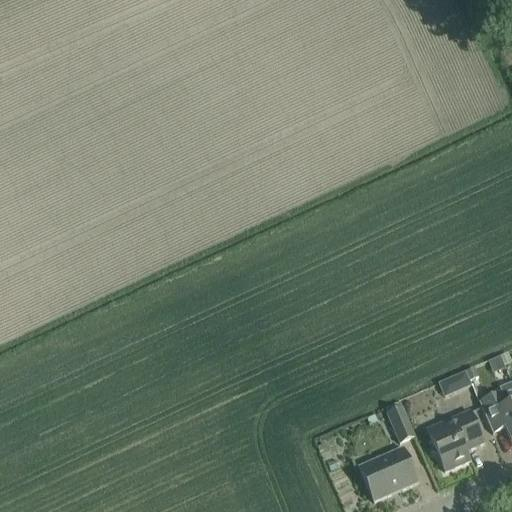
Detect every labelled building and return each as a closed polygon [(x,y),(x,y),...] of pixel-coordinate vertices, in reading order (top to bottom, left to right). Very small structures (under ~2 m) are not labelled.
[(474,370),(465,373),(469,383),(478,379),(474,370)] [(465,373),(437,386),(443,401),(472,388),(469,383),(465,373)] [(511,386),(501,391),(502,394),(479,405),(493,437),(505,431),(511,445),(511,444),(511,386)] [(414,440),(402,410),(387,417),(400,446),(414,440)] [(465,454),(484,446),(470,414),(442,427),(445,433),(429,440),(434,449),(432,455),(437,458),(444,474),(470,463),(465,454)] [(418,486),(402,451),(358,471),(373,505),(418,486)]
